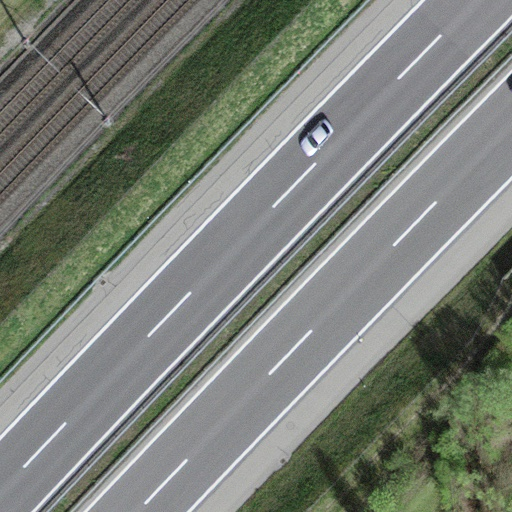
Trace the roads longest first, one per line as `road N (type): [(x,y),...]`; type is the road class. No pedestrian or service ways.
road 1 (motorway): [(475,0),(0,492)]
road 2 (motorway): [(137,511),(511,124)]
